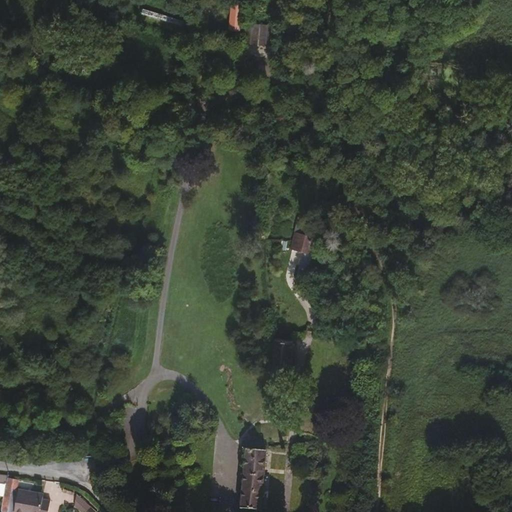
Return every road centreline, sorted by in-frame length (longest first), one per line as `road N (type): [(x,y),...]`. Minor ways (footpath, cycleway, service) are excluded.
road 1 (track): [(372,511),(396,290),(337,176),(338,160)]
road 2 (track): [(339,149),(360,0)]
road 3 (unclassified): [(0,464),(58,471),(87,487),(108,511)]
